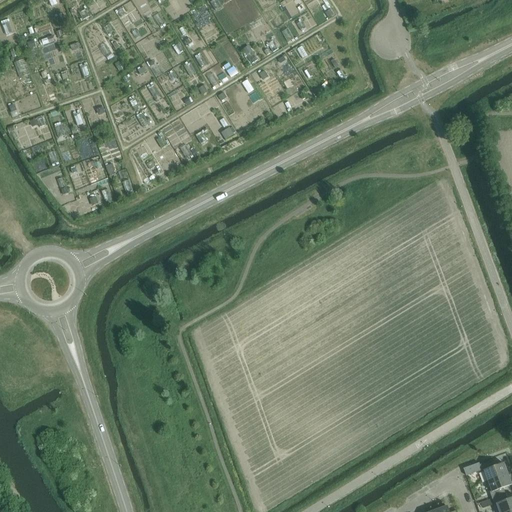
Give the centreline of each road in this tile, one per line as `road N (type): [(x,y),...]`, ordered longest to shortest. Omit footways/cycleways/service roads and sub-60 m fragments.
road 1 (tertiary): [(359,123),(137,237)]
road 2 (residential): [(311,511),(511,389)]
road 3 (tertiary): [(359,123),(461,79),(506,47)]
road 4 (tertiary): [(506,47),(424,81),(359,123)]
road 5 (tertiary): [(82,380),(127,511)]
